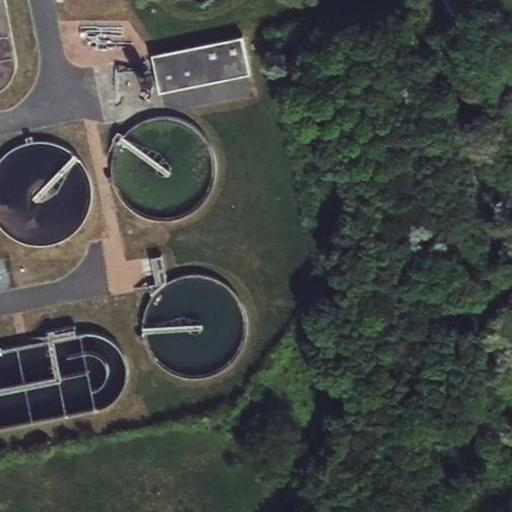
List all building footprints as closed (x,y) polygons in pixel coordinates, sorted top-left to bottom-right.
[(0,0),(0,95),(9,91),(20,80),(21,62),(8,0),(0,0)] [(246,36),(154,55),(162,92),(254,74),(246,36)] [(155,117),(135,123),(118,138),(109,157),(107,178),(114,199),(128,215),(148,224),(169,226),(189,219),(206,205),(215,186),(217,164),(210,144),(196,128),(176,118),(155,117)] [(4,151),(0,155),(0,228),(6,235),(22,244),(41,248),(60,244),(77,234),(89,219),(95,201),(95,182),(88,164),(75,149),(58,140),(39,137),(21,141),(4,151)] [(173,276),(157,287),(146,303),(141,321),(142,340),(150,357),(164,371),(181,379),(200,381),(219,377),(234,366),(246,350),(251,332),(249,313),(241,295),(228,282),(211,273),(192,272),(173,276)] [(0,412),(109,391),(119,380),(120,367),(117,352),(107,341),(94,339),(0,358),(0,412)]
